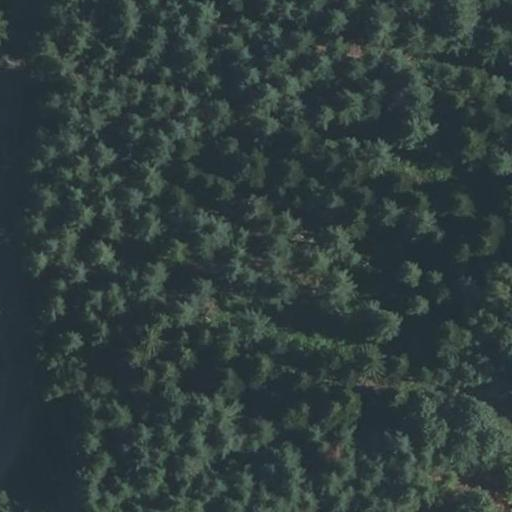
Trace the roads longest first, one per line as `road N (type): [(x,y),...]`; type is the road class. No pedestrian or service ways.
road 1 (unclassified): [(0,442),(20,379),(0,184)]
road 2 (unclassified): [(0,154),(33,0)]
